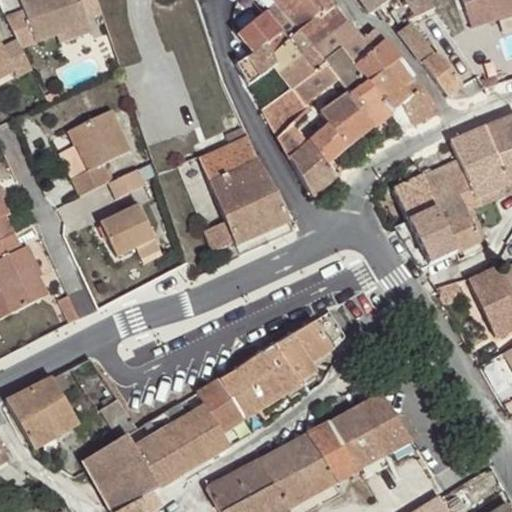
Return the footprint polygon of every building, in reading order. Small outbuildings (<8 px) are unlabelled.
[(24,12),(4,22),(16,44),(20,53),(59,32),(91,15),(87,10),(82,0),(21,0),(19,1),(24,12)] [(82,0),(87,10),(98,4),(96,0),(82,0)] [(297,0),(269,0),(274,6),(299,34),(317,21),(297,0)] [(297,0),(317,21),(333,9),(325,0),(297,0)] [(425,0),(358,0),(369,15),(379,10),(389,3),(403,23),(432,10),(425,0)] [(511,0),(461,0),(464,9),(469,22),(471,30),(511,16),(511,0)] [(299,34),(274,6),(264,15),(280,36),(288,45),(271,59),(265,50),(253,57),(236,66),(247,87),(274,70),(291,90),(325,66),(315,53),(299,34)] [(333,9),(317,21),(299,34),(315,53),(348,24),(333,9)] [(469,22),(464,9),(456,11),(460,25),(469,22)] [(94,23),(91,15),(59,32),(64,40),(94,23)] [(264,15),(238,37),(253,57),(265,50),(280,36),(264,15)] [(362,40),(348,24),(315,53),(325,66),(339,84),(384,43),(383,42),(373,32),(362,40)] [(410,27),(397,35),(420,67),(422,66),(434,57),(410,27)] [(280,36),(265,50),(271,59),(288,45),(280,36)] [(400,62),(384,43),(339,84),(341,86),(350,99),(366,87),(383,75),(400,62)] [(16,81),(31,73),(20,53),(16,44),(2,51),(0,46),(0,74),(9,69),(14,77),(16,81)] [(447,100),(463,88),(438,54),(434,57),(422,66),(447,100)] [(437,116),(414,82),(400,62),(383,75),(418,125),(437,116)] [(339,84),(325,66),(291,90),(261,112),(277,139),(293,123),(305,111),(341,86),(339,84)] [(0,83),(14,77),(9,69),(0,74),(0,83)] [(389,116),(399,135),(418,125),(383,75),(366,87),(389,116)] [(355,164),(384,142),(350,99),(341,86),(305,111),(293,123),(328,167),(332,163),(342,175),(355,164)] [(389,116),(366,87),(350,99),(384,142),(394,136),(385,120),(389,116)] [(68,134),(75,148),(87,174),(70,181),(79,199),(107,186),(116,201),(145,187),(137,172),(113,183),(104,165),(131,152),(111,112),(68,134)] [(511,118),(484,128),(496,158),(511,152),(511,118)] [(293,123),(277,139),(313,201),(337,179),(328,167),(293,123)] [(496,158),(484,128),(448,144),(456,163),(470,193),(474,201),(494,193),(509,187),(496,158)] [(242,129),(225,137),(229,146),(246,138),(242,129)] [(260,167),(246,138),(229,146),(197,161),(222,220),(200,229),(213,257),(289,223),(282,207),(260,167)] [(87,174),(75,148),(67,152),(75,169),(67,174),(70,181),(87,174)] [(511,152),(496,158),(509,187),(511,185),(511,152)] [(392,192),(405,224),(434,211),(458,199),(470,193),(456,163),(421,178),(415,167),(399,174),(404,186),(392,192)] [(511,185),(509,187),(494,193),(498,202),(511,196),(511,185)] [(474,201),(470,193),(458,199),(464,212),(465,212),(477,208),(474,201)] [(494,193),(474,201),(477,208),(478,210),(498,202),(494,193)] [(0,240),(14,234),(6,217),(9,216),(2,201),(0,196),(0,240)] [(434,211),(454,255),(479,243),(466,216),(465,212),(464,212),(458,199),(434,211)] [(135,251),(155,242),(137,207),(99,224),(116,261),(135,251)] [(405,224),(394,229),(420,270),(454,255),(434,211),(405,224)] [(14,234),(0,240),(0,294),(11,316),(43,300),(34,283),(41,279),(44,278),(29,246),(23,250),(14,234)] [(160,252),(155,242),(135,251),(141,262),(160,252)] [(511,266),(499,272),(511,298),(511,266)] [(494,340),(511,331),(511,298),(499,272),(498,270),(470,283),(472,288),(470,289),(494,340)] [(50,296),(41,279),(34,283),(43,300),(50,296)] [(0,321),(11,316),(0,294),(0,321)] [(79,321),(68,297),(58,302),(68,326),(79,321)] [(345,337),(330,312),(325,315),(315,323),(293,337),(312,365),(332,352),(345,337)] [(312,365),(293,337),(291,338),(274,348),(298,384),(317,373),(312,365)] [(274,348),(261,355),(286,394),(299,386),(298,384),(274,348)] [(511,349),(502,356),(511,372),(511,349)] [(261,355),(240,368),(264,407),(286,394),(261,355)] [(240,368),(219,381),(243,420),(255,413),(264,407),(240,368)] [(63,375),(53,380),(62,395),(71,390),(63,375)] [(53,380),(8,405),(34,452),(79,426),(62,395),(53,380)] [(243,420),(219,381),(198,393),(223,433),(243,420)] [(198,393),(137,431),(119,442),(81,463),(111,511),(155,511),(162,508),(154,494),(178,481),(184,475),(231,447),(223,433),(198,393)] [(396,417),(382,393),(357,406),(371,431),(396,417)] [(126,414),(117,402),(99,413),(108,425),(126,414)] [(371,431),(357,406),(327,423),(342,448),(371,431)] [(264,427),(255,413),(243,420),(252,434),(264,427)] [(126,414),(108,425),(119,442),(137,431),(126,414)] [(396,417),(371,431),(386,456),(410,442),(396,417)] [(342,448),(327,423),(260,461),(274,486),(342,448)] [(371,431),(342,448),(356,472),(386,456),(371,431)] [(0,463),(8,459),(0,445),(0,463)] [(342,448),(274,486),(289,510),(356,472),(342,448)] [(227,511),(274,486),(260,461),(209,490),(220,511),(227,511)] [(274,486),(227,511),(286,511),(289,510),(274,486)] [(446,511),(439,499),(418,511),(446,511)]
